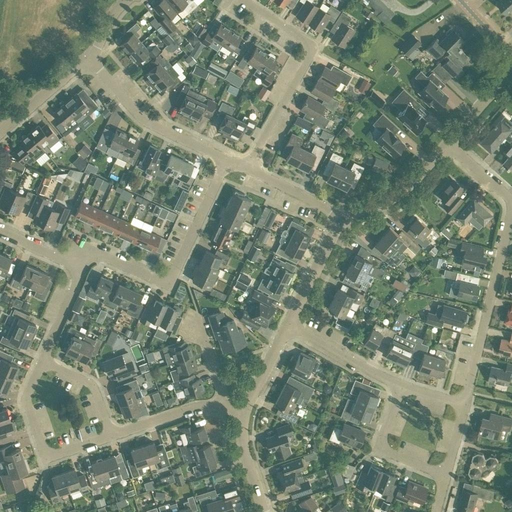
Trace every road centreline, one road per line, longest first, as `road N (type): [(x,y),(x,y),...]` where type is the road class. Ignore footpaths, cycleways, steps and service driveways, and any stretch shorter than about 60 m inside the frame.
road 1 (residential): [(463,406),(508,208),(446,145)]
road 2 (residential): [(227,160),(166,279),(103,259),(79,267)]
road 3 (residential): [(249,170),(302,53),(298,41),(237,0)]
road 4 (residential): [(227,160),(141,121),(90,57)]
road 5 (residential): [(41,363),(26,405),(38,446),(59,454),(109,436)]
road 6 (residential): [(338,220),(401,194),(446,145)]
road 7 (residential): [(445,478),(389,459),(384,450),(402,388)]
road 8 (residential): [(402,388),(287,327)]
